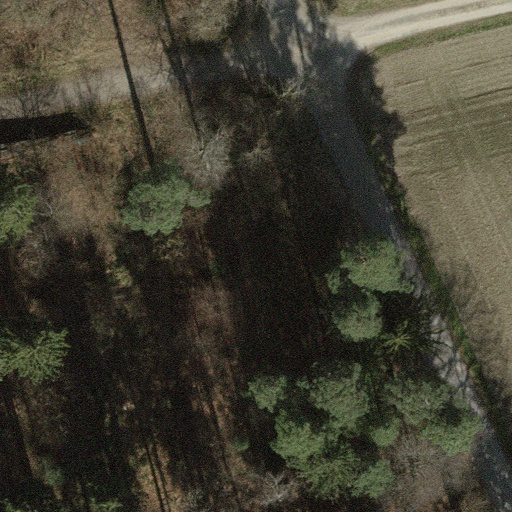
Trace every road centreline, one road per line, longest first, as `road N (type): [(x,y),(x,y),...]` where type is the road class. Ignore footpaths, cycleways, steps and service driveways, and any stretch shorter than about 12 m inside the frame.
road 1 (track): [(283,0),(511,502)]
road 2 (track): [(0,104),(301,37)]
road 3 (track): [(491,0),(301,37)]
